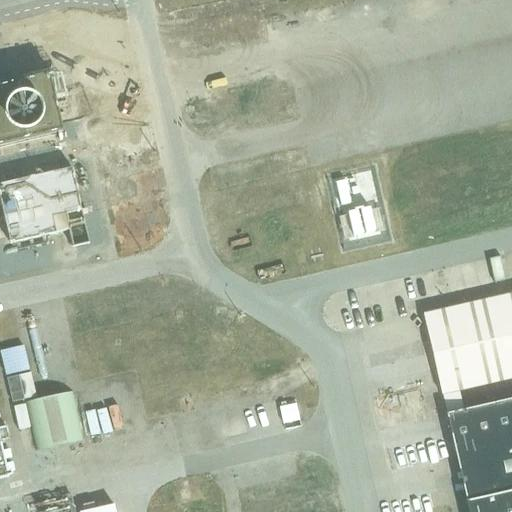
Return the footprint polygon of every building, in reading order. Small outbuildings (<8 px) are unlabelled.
[(0,83),(0,145),(62,131),(53,85),(57,84),(54,74),(49,74),(49,73),(0,83)] [(0,185),(0,198),(11,243),(69,230),(66,215),(80,212),(72,169),(0,185)] [(366,239),(377,236),(370,205),(358,208),(366,239)] [(447,415),(446,416),(468,511),(511,511),(511,400),(462,412),(459,393),(511,381),(511,294),(423,315),(442,397),(443,397),(447,415)] [(0,352),(0,355),(5,377),(29,371),(23,347),(0,352)] [(30,374),(6,379),(11,403),(36,398),(30,374)] [(83,441),(72,394),(26,404),(36,452),(83,441)] [(281,426),(298,423),(295,404),(277,407),(281,426)] [(16,432),(29,430),(25,405),(12,407),(16,432)] [(0,479),(12,477),(11,471),(7,472),(0,442),(10,440),(7,427),(0,428),(0,479)]
